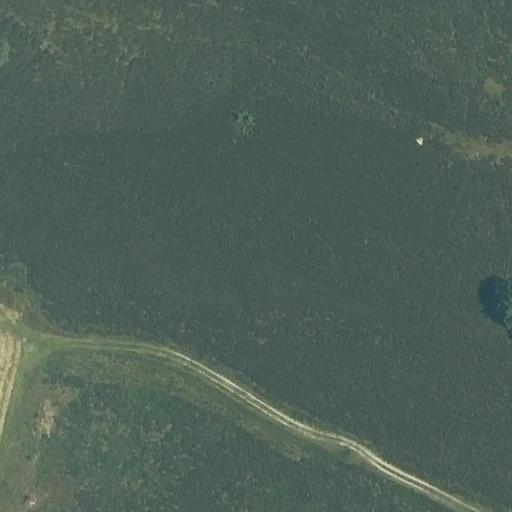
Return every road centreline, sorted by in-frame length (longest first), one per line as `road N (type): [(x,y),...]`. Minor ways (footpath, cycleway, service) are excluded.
road 1 (track): [(0,304),(48,340),(173,366),(471,511)]
road 2 (track): [(48,340),(14,395),(0,487)]
